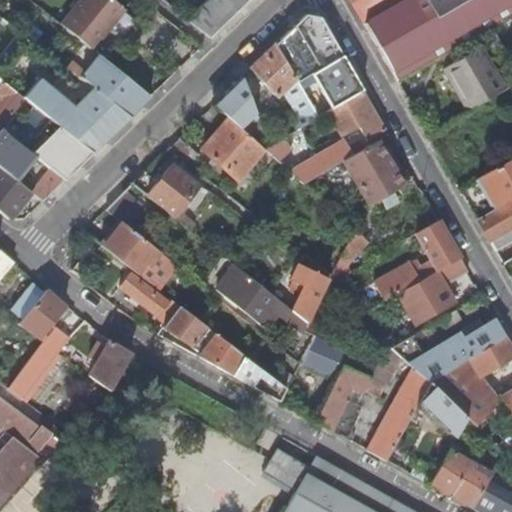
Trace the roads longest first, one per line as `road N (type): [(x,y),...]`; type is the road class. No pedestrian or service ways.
road 1 (residential): [(436,511),(112,330),(21,252)]
road 2 (unclassified): [(320,0),(511,317)]
road 3 (residential): [(21,252),(282,0)]
